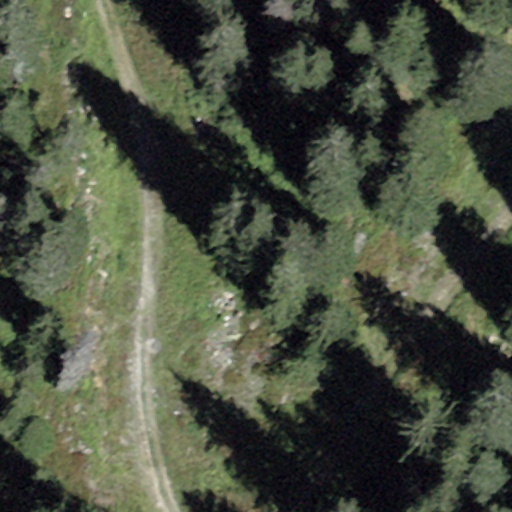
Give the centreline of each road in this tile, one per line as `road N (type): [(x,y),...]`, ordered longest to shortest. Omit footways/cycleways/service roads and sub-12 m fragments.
road 1 (track): [(115,0),(157,224),(153,434),(205,511)]
road 2 (track): [(360,511),(468,264),(511,210)]
